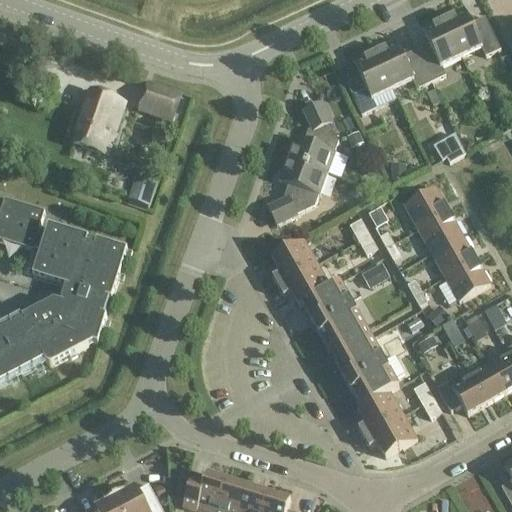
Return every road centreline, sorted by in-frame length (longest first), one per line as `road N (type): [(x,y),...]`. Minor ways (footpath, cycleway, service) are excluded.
road 1 (residential): [(147,402),(241,151),(250,102),(238,59)]
road 2 (residential): [(370,510),(349,486),(192,436),(147,402)]
road 3 (residential): [(238,59),(179,62),(3,0)]
road 4 (residential): [(0,493),(134,418),(147,402)]
road 5 (residential): [(511,429),(370,510)]
road 6 (residential): [(365,0),(238,59)]
